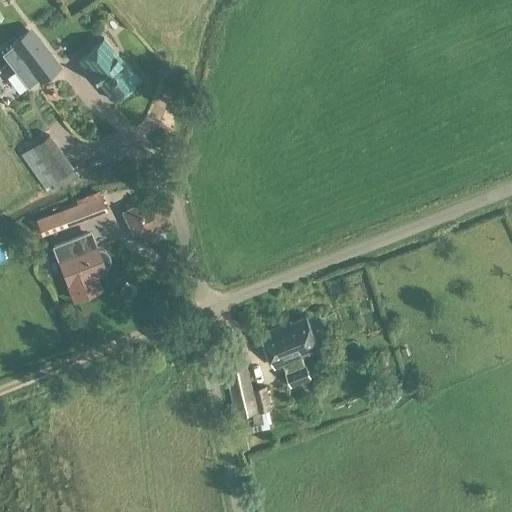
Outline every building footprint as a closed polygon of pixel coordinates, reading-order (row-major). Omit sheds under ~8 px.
[(18,44),(6,52),(31,85),(42,77),(44,79),(60,68),(31,29),(15,41),(18,44)] [(139,80),(104,40),(79,61),(114,102),(139,80)] [(50,134),(20,155),(43,189),(74,168),(50,134)] [(100,197),(35,222),(42,238),(107,213),(100,197)] [(156,197),(122,214),(136,242),(169,225),(156,197)] [(83,238),(55,248),(69,286),(67,287),(73,303),(103,292),(96,275),(107,271),(106,268),(108,266),(110,262),(111,259),(111,256),(109,254),(106,252),(102,250),(99,251),(98,247),(88,251),(83,238)] [(302,358),(310,354),(309,352),(320,348),(307,317),(263,335),(277,368),(294,361),(297,370),(287,374),(292,386),(311,379),(302,358)] [(221,349),(235,417),(252,414),(254,426),(272,423),(270,411),(271,410),(267,388),(253,390),(242,345),(221,349)]
